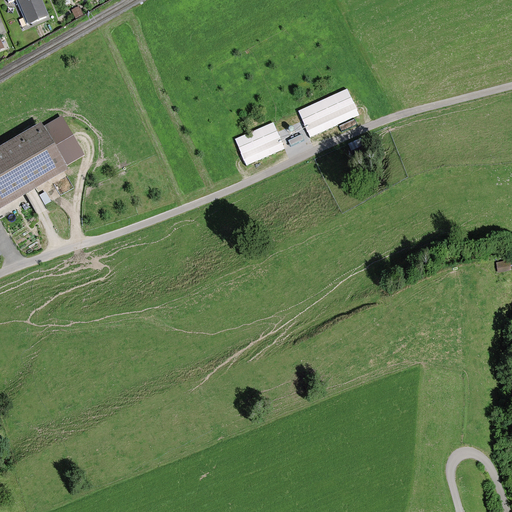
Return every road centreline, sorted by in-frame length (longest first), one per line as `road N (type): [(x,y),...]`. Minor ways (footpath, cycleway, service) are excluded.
road 1 (track): [(0,274),(235,188),(398,115),(511,87)]
road 2 (track): [(510,511),(494,474),(472,455),(453,467),(462,511)]
